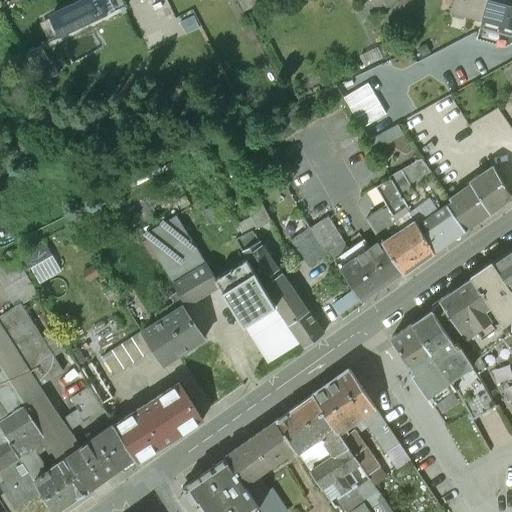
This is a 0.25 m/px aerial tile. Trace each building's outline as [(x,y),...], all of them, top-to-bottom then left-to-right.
[(99,0),(81,0),(49,15),(59,36),(106,14),(99,0)] [(124,0),(99,0),(106,14),(126,4),(124,0)] [(486,0),(453,0),(451,9),(482,17),(486,0)] [(511,0),(486,0),(482,17),(479,27),(511,36),(511,35),(511,0)] [(372,137),(379,147),(400,132),(394,122),(372,137)] [(446,144),(429,154),(446,180),(453,176),(459,185),(462,186),(469,181),(466,177),(457,163),(458,163),(446,144)] [(458,163),(457,163),(466,177),(478,169),(469,155),(458,163)] [(478,169),(466,177),(469,181),(490,213),(501,205),(511,196),(490,162),(478,169)] [(402,196),(391,176),(375,185),(385,203),(366,218),(379,238),(380,237),(402,270),(402,271),(403,273),(420,261),(435,251),(417,221),(402,196)] [(435,177),(402,196),(417,221),(444,202),(449,199),(447,196),(448,196),(435,177)] [(448,196),(447,196),(449,199),(444,202),(465,230),(477,221),(490,213),(469,181),(462,186),(448,196)] [(257,194),(243,201),(255,225),(269,218),(257,194)] [(444,202),(417,221),(435,251),(450,240),(465,230),(444,202)] [(309,227),(300,207),(281,217),(290,238),(307,264),(325,253),(309,227)] [(190,236),(174,245),(162,223),(144,233),(187,304),(219,285),(215,278),(190,236)] [(283,272),(254,228),(236,239),(247,258),(263,286),(283,272)] [(44,237),(16,252),(22,264),(51,249),(44,237)] [(379,238),(339,266),(362,298),(381,285),(402,271),(402,270),(380,237),(379,238)] [(511,250),(502,257),(493,263),(511,290),(511,250)] [(49,328),(39,334),(20,302),(35,293),(14,253),(0,260),(0,278),(15,302),(0,310),(0,325),(35,384),(60,368),(51,353),(60,347),(49,328)] [(263,286),(247,258),(215,278),(219,285),(244,325),(245,324),(276,305),(263,286)] [(511,290),(493,263),(483,270),(472,277),(472,278),(501,320),(511,313),(511,333),(511,335),(511,336),(511,290)] [(283,272),(263,286),(276,305),(277,307),(298,293),(283,272)] [(501,320),(472,278),(472,277),(464,284),(463,284),(449,293),(449,294),(440,300),(441,301),(433,306),(433,307),(432,308),(432,309),(431,310),(453,343),(457,340),(464,336),(476,355),(478,354),(500,340),(511,357),(511,356),(511,336),(511,335),(501,320)] [(321,280),(308,288),(314,298),(327,290),(321,280)] [(352,290),(333,302),(340,312),(358,299),(352,290)] [(298,293),(277,307),(288,324),(309,310),(298,293)] [(183,305),(142,331),(153,349),(163,364),(204,338),(183,305)] [(276,305),(245,324),(268,360),(297,342),(277,307),(276,305)] [(288,324),(303,346),(304,346),(305,347),(314,340),(324,332),(309,310),(288,324)] [(478,372),(457,340),(453,343),(431,310),(422,316),(412,324),(456,389),(457,390),(473,418),(484,412),(496,405),(480,376),(478,372)] [(412,324),(411,323),(404,328),(391,337),(415,371),(411,373),(433,405),(456,389),(412,324)] [(93,360),(74,326),(58,335),(77,369),(87,384),(91,389),(103,382),(91,361),(93,360)] [(141,330),(101,355),(114,374),(153,349),(142,331),(141,330)] [(478,354),(476,355),(464,336),(457,340),(478,372),(486,367),(478,354)] [(47,441),(0,365),(0,424),(21,458),(34,479),(44,472),(42,469),(45,465),(35,449),(47,441)] [(330,381),(313,393),(359,461),(367,472),(379,464),(352,423),(375,407),(349,368),(330,381)] [(511,370),(492,382),(500,395),(511,387),(511,370)] [(121,419),(113,424),(135,456),(138,461),(170,440),(203,419),(179,382),(121,419)] [(87,384),(70,395),(76,406),(60,418),(80,446),(113,423),(98,401),(91,389),(87,384)] [(359,461),(313,393),(295,406),(276,420),(294,446),(322,487),(331,480),(339,491),(354,481),(356,480),(348,468),(359,461)] [(118,407),(109,394),(98,401),(113,423),(113,424),(121,419),(118,416),(116,408),(118,407)] [(252,437),(225,455),(260,507),(263,511),(281,511),(284,510),(276,497),(274,498),(260,477),(255,480),(252,476),(294,446),(276,420),(252,437)] [(80,446),(69,455),(91,487),(111,473),(135,456),(113,424),(113,423),(80,446)] [(21,458),(0,424),(0,470),(0,471),(21,458)] [(44,472),(34,479),(42,491),(54,511),(56,511),(74,500),(91,487),(69,455),(44,472)] [(206,469),(184,485),(194,500),(195,499),(204,511),(252,511),(260,507),(225,455),(206,469)] [(34,479),(21,458),(0,471),(7,482),(2,486),(16,507),(29,499),(42,491),(34,479)] [(339,491),(331,480),(322,487),(334,505),(356,491),(362,500),(378,489),(369,476),(356,485),(354,481),(339,491)] [(393,511),(378,489),(362,500),(345,511),(346,511),(393,511)]
